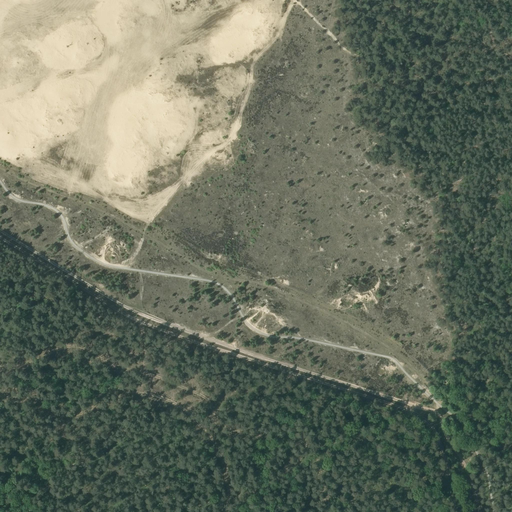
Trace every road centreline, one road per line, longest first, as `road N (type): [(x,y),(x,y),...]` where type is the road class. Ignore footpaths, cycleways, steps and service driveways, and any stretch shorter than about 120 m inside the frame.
road 1 (track): [(0,231),(135,313),(436,412),(479,511)]
road 2 (track): [(461,511),(437,435),(422,416),(132,318),(0,237)]
road 3 (track): [(323,511),(322,478),(307,444),(222,429),(208,401),(188,389),(74,349),(0,368)]
road 4 (track): [(0,396),(35,399),(63,417),(119,390),(182,408),(224,470),(223,511)]
